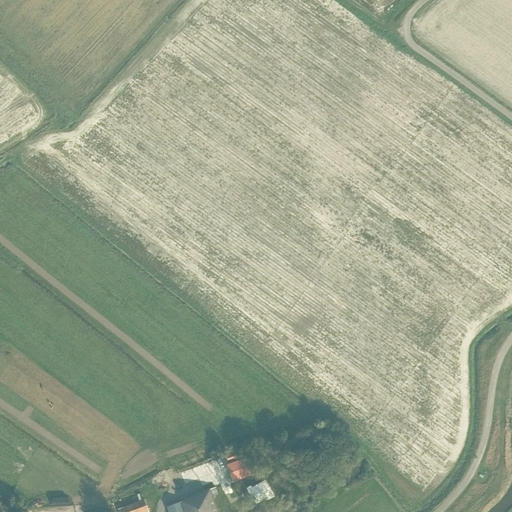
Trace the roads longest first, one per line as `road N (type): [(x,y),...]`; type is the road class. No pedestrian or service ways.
road 1 (track): [(49,134),(83,126),(193,0)]
road 2 (unclassified): [(438,511),(479,455),(497,365),(511,339)]
road 3 (unclassified): [(511,117),(407,38),(409,14),(425,0)]
road 4 (track): [(0,161),(56,124),(0,60)]
